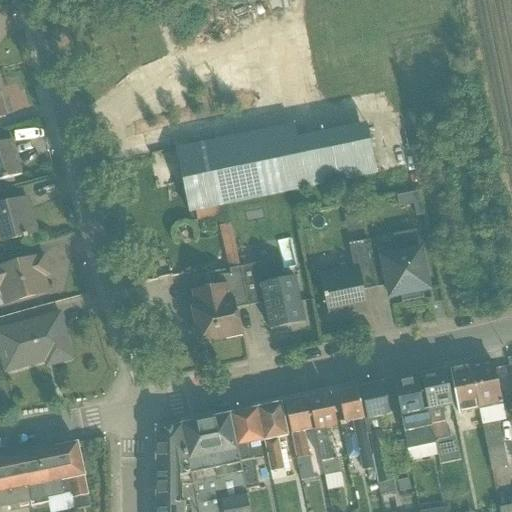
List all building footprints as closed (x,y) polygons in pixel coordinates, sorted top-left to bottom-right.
[(463,16),(463,0),(449,0),(449,15),(463,16)] [(191,151),(205,218),(398,176),(388,131),(314,147),(309,125),(191,151)] [(0,179),(19,175),(10,140),(0,142),(0,179)] [(0,243),(36,235),(27,196),(0,201),(0,243)] [(383,306),(425,297),(415,249),(372,258),(383,306)] [(0,307),(51,292),(40,256),(0,268),(0,307)] [(319,315),(360,307),(351,266),(311,275),(319,315)] [(261,332),(296,325),(287,280),(252,287),(261,332)] [(190,347),(236,337),(225,285),(180,294),(190,347)] [(0,370),(2,379),(70,362),(57,312),(0,326),(0,370)] [(472,407),(496,402),(487,361),(463,367),(472,407)] [(419,408),(443,403),(435,367),(411,373),(419,408)] [(472,407),(463,367),(441,371),(449,411),(472,407)] [(419,408),(411,373),(386,379),(394,414),(419,408)] [(357,417),(383,413),(377,380),(351,385),(357,417)] [(357,417),(351,385),(329,389),(335,421),(357,417)] [(305,428),(329,424),(322,390),(298,395),(305,428)] [(305,428),(298,395),(274,400),(280,433),(305,428)] [(254,438),(280,433),(274,400),(247,405),(254,438)] [(254,438),(247,405),(223,410),(229,443),(254,438)] [(179,453),(229,443),(223,410),(215,411),(172,420),(179,453)] [(179,453),(172,420),(146,425),(146,460),(179,453)] [(398,434),(384,437),(397,494),(410,491),(398,434)] [(0,503),(79,486),(69,441),(0,455),(0,503)] [(358,488),(355,469),(338,472),(341,490),(358,488)]
